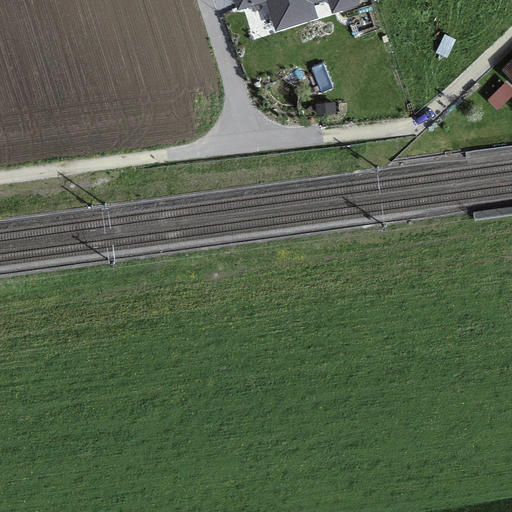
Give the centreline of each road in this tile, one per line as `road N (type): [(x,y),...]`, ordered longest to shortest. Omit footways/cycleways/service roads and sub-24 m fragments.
road 1 (track): [(0,176),(241,142)]
road 2 (residential): [(241,142),(416,125)]
road 3 (residential): [(241,142),(202,0)]
road 4 (residential): [(511,36),(416,125)]
